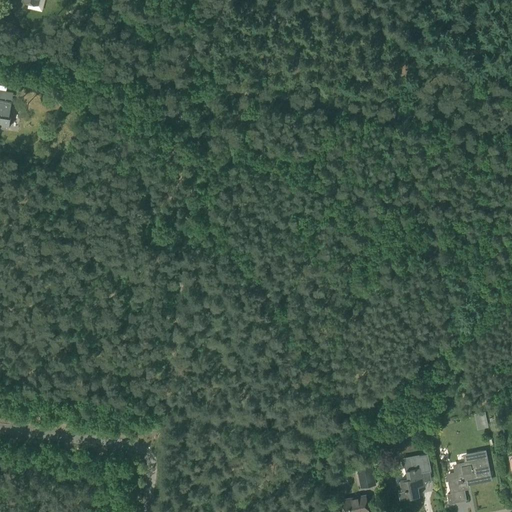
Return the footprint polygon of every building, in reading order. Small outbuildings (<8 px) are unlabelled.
[(9,117),(11,102),(0,100),(0,125),(9,127),(11,117),(9,117)] [(485,412),(476,414),(479,428),(488,426),(485,412)] [(452,493),(447,494),(449,504),(454,503),(466,500),(463,485),(490,479),(488,470),(486,459),(484,450),(463,454),(465,463),(459,464),(460,472),(448,475),(452,493)] [(424,482),(422,472),(430,471),(427,453),(419,455),(421,467),(406,470),(408,479),(400,480),(402,489),(398,490),(400,500),(419,496),(417,483),(424,482)] [(375,484),(370,463),(356,466),(361,487),(375,484)] [(368,511),(365,495),(342,500),(344,511),(368,511)]
